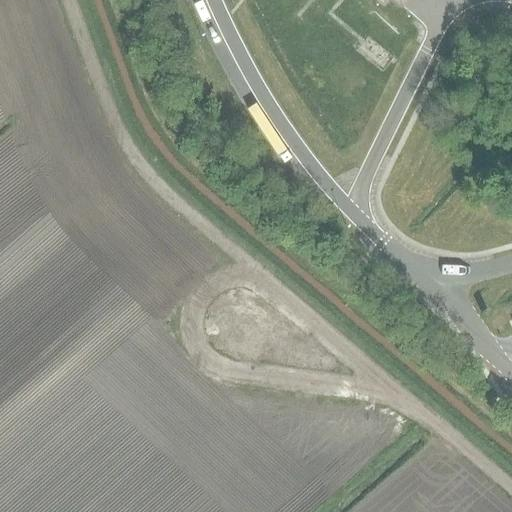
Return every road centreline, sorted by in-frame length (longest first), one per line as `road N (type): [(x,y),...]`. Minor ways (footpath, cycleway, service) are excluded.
road 1 (unclassified): [(251,271),(132,155),(111,121),(66,0)]
road 2 (unclassified): [(251,271),(226,277),(192,308),(198,352),(233,374),(386,390)]
road 3 (unclassified): [(386,390),(251,271)]
road 4 (unclassified): [(511,496),(386,390)]
